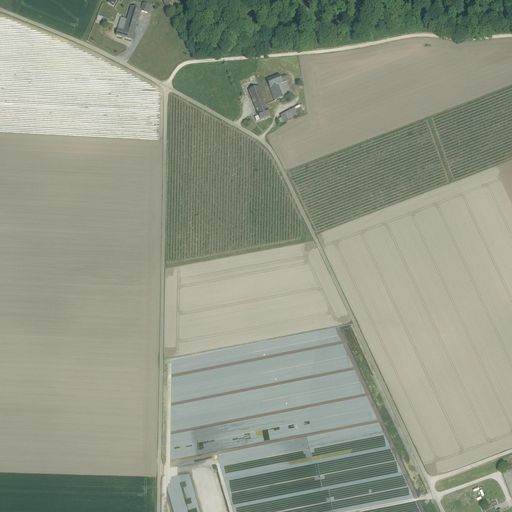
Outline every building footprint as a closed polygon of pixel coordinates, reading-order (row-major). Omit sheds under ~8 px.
[(150,6),(143,4),(141,10),(141,11),(148,13),(150,6)] [(141,10),(131,7),(127,20),(125,25),(136,28),(141,11),(141,10)] [(136,28),(125,25),(127,20),(121,18),(117,31),(116,36),(132,40),(136,28)] [(266,80),(272,96),(275,101),(284,97),(279,84),(283,83),(281,78),(279,74),(266,80)] [(279,84),(284,97),(291,94),(286,82),(289,81),(287,75),(281,78),(283,83),(279,84)] [(259,86),(248,91),(257,112),(267,109),(265,105),(263,100),(264,100),(259,86)] [(264,100),(263,100),(265,105),(275,101),(272,96),(264,100)] [(299,106),(294,108),(296,114),(302,111),(299,106)] [(294,108),(280,115),(284,123),(297,116),(296,114),(294,108)] [(257,112),(258,116),(255,117),(255,118),(256,121),(257,121),(260,120),(270,117),(267,109),(257,112)] [(357,456),(359,467),(394,460),(392,448),(385,450),(385,451),(380,452),(381,455),(370,457),(369,453),(362,454),(362,455),(357,456)] [(511,470),(503,473),(511,497),(511,470)]
